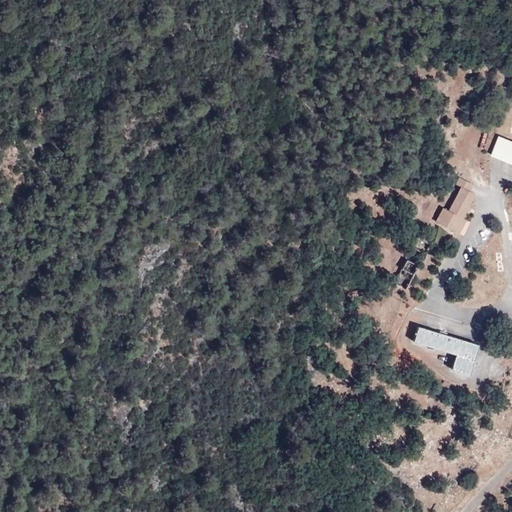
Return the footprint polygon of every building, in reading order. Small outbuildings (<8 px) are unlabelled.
[(511,139),(501,136),(492,159),(511,165),(511,139)] [(467,216),(475,200),(479,191),(475,188),(477,184),(462,177),(458,186),(462,189),(444,223),(461,231),(468,217),(467,216)] [(425,263),(430,253),(417,245),(411,255),(425,263)] [(410,273),(416,263),(406,257),(400,267),(410,273)] [(401,277),(412,284),(415,277),(404,271),(401,277)] [(404,300),(412,284),(401,277),(392,293),(404,300)] [(414,357),(453,367),(476,373),(485,339),(421,323),(417,339),(414,357)]
